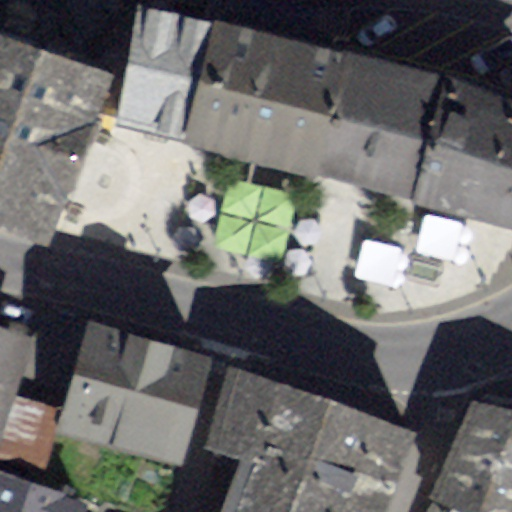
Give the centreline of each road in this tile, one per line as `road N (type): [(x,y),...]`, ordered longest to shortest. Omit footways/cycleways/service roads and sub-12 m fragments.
road 1 (residential): [(439,355),(386,362),(0,285)]
road 2 (unknown): [(190,511),(228,331)]
road 3 (residential): [(511,39),(336,0)]
road 4 (residential): [(413,511),(456,397),(439,355)]
